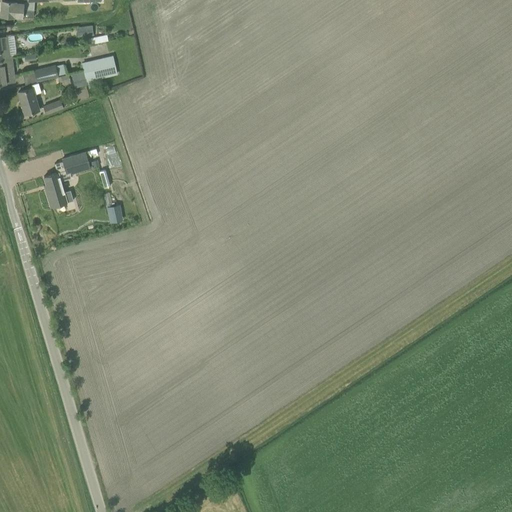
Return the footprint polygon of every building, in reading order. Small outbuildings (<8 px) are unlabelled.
[(14,16),(33,18),(33,10),(22,9),(23,3),(15,2),(15,1),(1,0),(0,15),(14,16)] [(89,26),(84,26),(85,36),(93,35),(92,26),(89,26)] [(6,76),(5,69),(12,68),(7,37),(0,37),(0,84),(7,84),(7,83),(12,82),(11,75),(6,76)] [(83,71),(87,85),(88,89),(94,87),(94,85),(102,83),(101,78),(116,74),(112,56),(81,63),(83,70),(83,71)] [(33,70),(36,82),(58,76),(55,64),(33,70)] [(74,88),(87,85),(83,71),(83,70),(71,72),(74,88)] [(18,92),(24,114),(39,109),(35,94),(41,92),(38,82),(31,84),(32,88),(18,92)] [(42,105),(46,114),(63,107),(60,99),(42,105)] [(90,169),(87,159),(90,158),(87,151),(85,152),(85,151),(62,158),(65,170),(67,176),(68,175),(90,169)] [(90,161),(92,168),(98,166),(96,160),(90,161)] [(59,172),(43,176),(47,188),(45,189),(50,207),(73,200),(70,190),(64,192),(61,181),(69,178),(68,175),(67,176),(65,170),(59,172)] [(99,174),(103,188),(109,186),(105,172),(99,174)]
